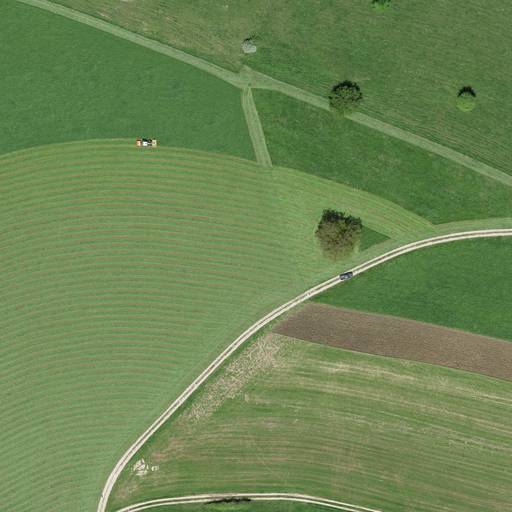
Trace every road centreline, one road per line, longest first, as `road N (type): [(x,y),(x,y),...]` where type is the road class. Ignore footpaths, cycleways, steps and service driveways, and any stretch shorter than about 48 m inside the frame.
road 1 (track): [(100,511),(115,471),(143,437),(272,315),(407,247),(511,231)]
road 2 (track): [(125,511),(164,500),(294,495),(373,511)]
